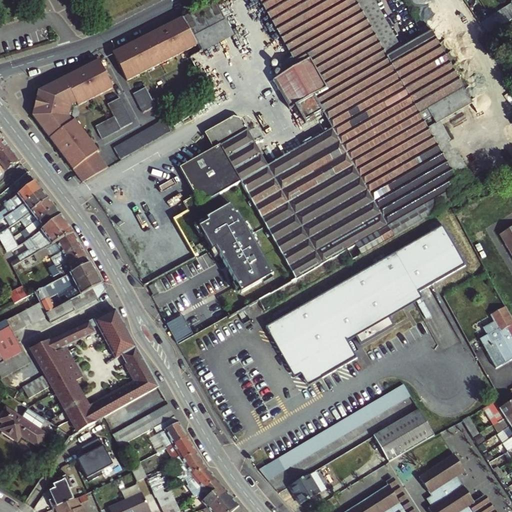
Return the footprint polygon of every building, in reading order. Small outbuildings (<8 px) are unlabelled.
[(324,114),(333,129),(392,238),(450,205),(466,196),(429,129),(388,57),(358,3),(356,0),(260,0),(292,56),(296,63),(291,65),(291,64),(290,63),(289,63),(288,63),(287,63),(286,64),(286,65),(286,66),(288,70),(273,79),(290,110),(296,107),(299,113),(305,124),(324,114)] [(374,0),(362,0),(358,3),(388,57),(402,49),(374,0)] [(195,38),(226,20),(216,2),(184,19),(195,38)] [(511,6),(483,19),(488,31),(511,19),(511,6)] [(129,81),(198,45),(195,38),(184,19),(183,18),(114,53),(129,81)] [(203,52),(234,35),(226,20),(195,38),(198,45),(203,52)] [(402,49),(388,57),(429,129),(438,124),(429,109),(464,90),(432,32),(402,49)] [(292,56),(283,61),(286,66),(286,65),(286,64),(287,63),(288,63),(289,63),(290,63),(291,64),(291,65),(296,63),(292,56)] [(38,92),(33,115),(49,136),(74,170),(75,171),(79,176),(84,182),(97,174),(109,167),(103,158),(97,151),(99,150),(74,118),(68,116),(71,106),(77,103),(78,106),(114,88),(100,60),(38,92)] [(135,94),(138,100),(142,106),(145,113),(157,107),(154,100),(151,93),(147,87),(135,94)] [(466,196),(478,189),(441,123),(473,105),(464,90),(429,109),(438,124),(429,129),(466,196)] [(134,123),(131,117),(127,111),(124,104),(121,98),(108,105),(111,110),(114,117),(108,120),(96,127),(102,140),(115,133),(121,130),(134,123)] [(74,108),(78,106),(77,103),(71,106),(68,116),(74,118),(72,115),(74,108)] [(145,129),(138,133),(133,137),(127,140),(121,144),(114,147),(121,160),(128,156),(134,152),(140,148),(146,145),(152,141),(157,138),(163,134),(170,130),(175,127),(173,124),(168,115),(163,119),(156,122),(150,126),(145,129)] [(242,182),(297,279),(348,250),(354,260),(392,238),(333,129),(269,167),(242,120),(235,119),(205,135),(214,150),(180,169),(196,196),(201,206),(242,182)] [(8,146),(0,152),(0,163),(5,171),(18,161),(8,146)] [(9,215),(41,191),(35,182),(4,205),(6,209),(0,213),(0,221),(6,217),(9,215)] [(48,199),(41,191),(9,215),(6,217),(12,226),(20,221),(25,217),(31,212),(48,199)] [(54,207),(48,199),(31,212),(25,217),(20,221),(26,229),(54,207)] [(216,250),(242,294),(273,276),(238,214),(236,215),(231,206),(206,220),(208,223),(199,228),(212,252),(216,250)] [(20,232),(27,241),(32,238),(33,241),(37,239),(35,236),(61,216),(54,207),(26,229),(20,232)] [(32,238),(27,241),(25,243),(28,250),(23,253),(26,259),(47,248),(74,234),(61,216),(35,236),(37,239),(33,241),(32,238)] [(443,225),(265,328),(296,377),(302,373),(300,371),(349,343),(423,299),(420,293),(467,266),(443,225)] [(8,228),(0,233),(0,240),(1,244),(13,237),(8,228)] [(511,250),(511,229),(501,236),(510,251),(511,250)] [(54,277),(60,273),(57,268),(67,262),(84,253),(74,234),(47,248),(56,265),(49,268),(54,277)] [(13,237),(1,244),(7,253),(18,247),(13,237)] [(63,278),(90,264),(84,253),(67,262),(57,268),(60,273),(63,278)] [(40,304),(49,299),(57,295),(55,291),(58,289),(60,293),(63,292),(61,288),(68,284),(69,280),(71,279),(75,286),(96,275),(90,264),(63,278),(34,294),(39,304),(40,304)] [(60,300),(63,305),(102,285),(96,275),(75,286),(78,293),(76,293),(73,293),(60,300)] [(149,287),(153,295),(158,293),(154,284),(149,287)] [(40,304),(39,304),(5,322),(9,328),(13,335),(47,317),(52,325),(97,300),(105,290),(102,285),(63,305),(54,310),(46,314),(40,304)] [(16,302),(24,299),(30,296),(26,285),(11,291),(16,302)] [(49,299),(40,304),(46,314),(54,310),(49,299)] [(511,360),(511,315),(507,307),(492,316),(496,323),(486,328),(489,335),(482,339),(485,346),(497,369),(511,360)] [(246,324),(253,320),(246,309),(240,313),(246,324)] [(94,320),(33,349),(48,375),(54,386),(57,393),(74,383),(84,378),(68,349),(96,334),(93,329),(97,326),(116,360),(122,356),(136,348),(115,310),(96,321),(94,320)] [(181,318),(168,325),(179,345),(195,336),(189,326),(186,328),(181,318)] [(0,325),(0,332),(9,328),(5,322),(0,325)] [(13,335),(9,328),(0,332),(0,365),(23,354),(13,335)] [(300,371),(302,373),(309,386),(358,358),(349,343),(300,371)] [(136,348),(122,356),(127,365),(142,357),(136,348)] [(29,365),(23,354),(0,365),(0,379),(0,380),(29,365)] [(89,410),(79,392),(62,401),(79,432),(103,418),(158,388),(142,357),(127,365),(118,370),(128,388),(108,399),(89,410)] [(30,399),(54,386),(48,375),(24,389),(30,399)] [(57,393),(62,401),(79,392),(74,383),(57,393)] [(405,384),(260,470),(269,481),(412,396),(405,384)] [(511,392),(502,399),(485,408),(496,425),(511,413),(511,392)] [(168,405),(113,435),(120,446),(174,416),(168,405)] [(21,418),(6,408),(0,417),(0,423),(3,425),(0,430),(0,431),(19,443),(22,437),(39,448),(48,434),(42,431),(48,421),(27,408),(21,418)] [(375,437),(390,463),(436,436),(420,410),(375,437)] [(501,433),(505,430),(511,425),(511,413),(496,425),(501,433)] [(471,416),(464,420),(475,438),(482,433),(471,416)] [(163,432),(178,423),(175,417),(160,427),(161,429),(163,432)] [(187,438),(178,423),(163,432),(158,434),(166,449),(167,448),(187,438)] [(158,434),(151,438),(158,453),(166,449),(158,434)] [(86,454),(78,458),(88,477),(115,463),(101,437),(83,446),(86,454)] [(187,438),(167,448),(175,463),(178,461),(179,463),(183,461),(182,459),(196,451),(187,438)] [(192,476),(206,468),(196,451),(182,459),(183,461),(179,463),(187,478),(192,476)] [(474,511),(470,505),(477,501),(467,485),(465,486),(458,475),(468,469),(458,453),(422,476),(432,492),(433,491),(436,495),(431,498),(435,505),(431,507),(434,511),(408,511),(392,485),(350,511),(474,511)] [(147,477),(142,461),(131,467),(134,472),(138,481),(147,477)] [(192,476),(203,489),(215,479),(206,468),(192,476)] [(328,491),(316,471),(290,486),(302,505),(328,491)] [(47,503),(51,511),(73,501),(68,491),(71,489),(65,476),(56,481),(57,484),(51,487),(53,490),(47,493),(51,501),(47,503)] [(150,482),(155,492),(166,487),(162,476),(150,482)] [(408,511),(418,511),(396,477),(389,481),(392,485),(408,511)] [(201,500),(209,508),(227,492),(215,479),(203,489),(193,498),(195,502),(201,497),(203,498),(201,500)] [(122,490),(126,499),(143,492),(139,483),(122,490)] [(155,492),(158,500),(159,499),(163,508),(174,504),(177,503),(172,493),(170,495),(166,487),(155,492)] [(151,511),(143,492),(126,499),(109,507),(111,511),(151,511)] [(230,511),(238,505),(227,492),(209,508),(204,510),(205,511),(230,511)] [(97,511),(90,493),(82,496),(88,511),(97,511)] [(474,511),(499,511),(488,494),(477,501),(470,505),(474,511)] [(76,500),(56,510),(56,511),(85,511),(83,507),(81,508),(76,500)] [(174,504),(163,508),(164,511),(180,511),(181,511),(177,503),(174,504)]
